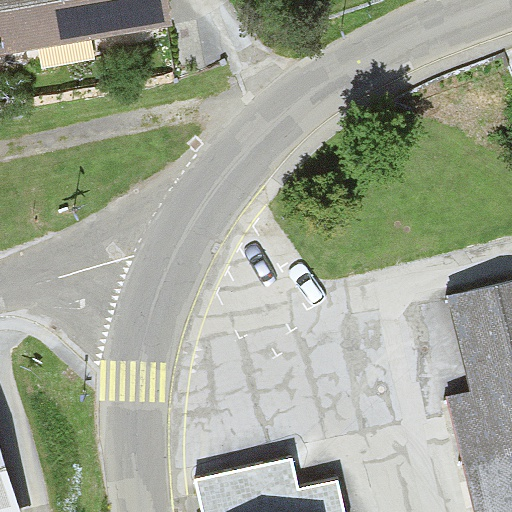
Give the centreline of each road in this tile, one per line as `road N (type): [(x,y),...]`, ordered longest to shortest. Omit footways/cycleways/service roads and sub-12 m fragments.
road 1 (tertiary): [(180,252),(219,192),(271,136),(360,71),(511,5)]
road 2 (track): [(300,115),(194,116),(0,153)]
road 3 (tertiary): [(149,511),(139,389),(161,286),(180,252)]
road 4 (unclassified): [(180,252),(0,295)]
